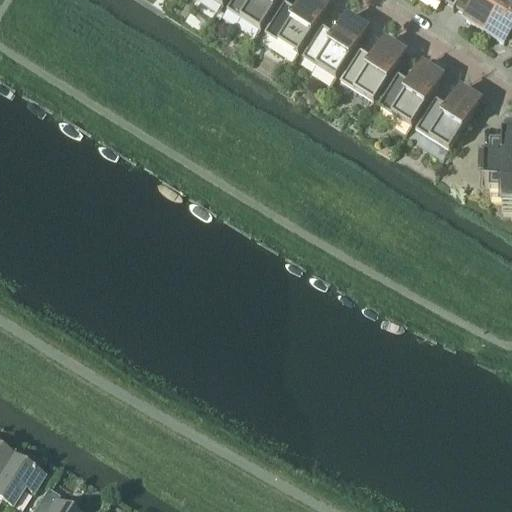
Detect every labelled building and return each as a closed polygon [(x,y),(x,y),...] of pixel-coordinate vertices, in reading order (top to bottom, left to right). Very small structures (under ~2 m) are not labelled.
[(207,0),(223,10),(229,0),(207,0)] [(235,0),(227,12),(261,34),(282,0),(235,0)] [(265,36),(299,58),(331,8),(318,0),(307,0),(298,14),(285,5),(265,36)] [(443,3),(455,10),(461,0),(430,0),(441,7),(443,3)] [(464,22),(485,35),(506,0),(461,0),(455,10),(467,18),(464,22)] [(511,0),(506,0),(485,35),(505,48),(507,43),(511,46),(511,0)] [(303,61),(337,82),(369,32),(348,19),(336,38),(323,29),(303,61)] [(341,85),(375,106),(406,56),(386,43),(374,62),(361,53),(341,85)] [(378,109),(412,130),(444,80),(424,67),(412,86),(398,77),(378,109)] [(416,133),(450,154),(482,104),(462,91),(449,110),(436,101),(416,133)] [(503,205),(503,217),(511,217),(511,146),(504,146),(504,157),(493,157),(492,169),(481,168),(480,193),(492,193),(491,205),(503,205)] [(0,478),(12,459),(0,451),(0,478)] [(12,459),(0,478),(0,506),(1,505),(11,511),(24,491),(33,497),(44,479),(12,459)] [(68,511),(57,505),(60,500),(48,493),(35,511),(68,511)]
